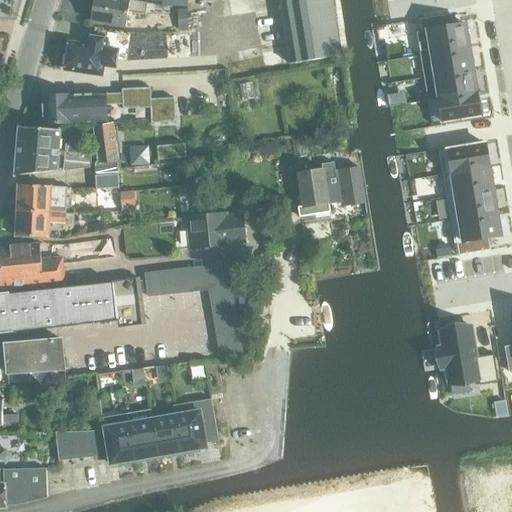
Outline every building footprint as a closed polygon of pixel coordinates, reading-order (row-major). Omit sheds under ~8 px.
[(128,12),(144,15),(146,4),(125,0),(94,0),(90,21),(125,27),(128,12)] [(332,0),(277,0),(279,10),(287,63),(340,55),(332,0)] [(187,10),(178,10),(179,30),(188,30),(187,10)] [(451,14),(443,15),(445,28),(453,26),(451,14)] [(443,15),(435,17),(437,29),(445,28),(443,15)] [(435,17),(427,18),(429,30),(437,29),(435,17)] [(427,18),(419,19),(421,31),(421,32),(427,31),(429,30),(427,18)] [(419,19),(386,25),(388,39),(416,34),(420,55),(431,54),(469,47),(465,24),(453,26),(445,28),(437,29),(429,30),(427,31),(421,32),(421,31),(419,19)] [(86,48),(69,44),(64,70),(99,77),(101,65),(113,67),(116,52),(103,50),(105,41),(88,38),(86,48)] [(431,54),(420,55),(424,78),(435,76),(473,70),(469,47),(431,54)] [(435,76),(424,78),(428,101),(439,99),(477,93),(473,70),(435,76)] [(107,92),(41,96),(42,126),(108,123),(107,105),(122,104),(123,109),(151,107),(152,123),(176,122),(175,98),(151,99),(150,86),(122,88),(122,93),(107,93),(107,92)] [(428,101),(427,101),(431,123),(442,121),(443,122),(481,116),(477,93),(439,99),(428,101)] [(117,161),(115,161),(112,125),(94,126),(96,164),(94,165),(95,176),(119,174),(117,161)] [(14,177),(55,171),(55,170),(91,167),(92,146),(72,144),(73,141),(57,139),(58,131),(19,128),(17,150),(14,151),(12,173),(15,172),(14,177)] [(131,143),(132,162),(150,161),(150,142),(131,143)] [(185,157),(184,144),(157,146),(158,159),(185,157)] [(485,144),(439,152),(443,174),(489,167),(485,144)] [(323,169),(298,173),(303,206),(298,207),(299,217),(330,213),(328,204),(343,202),(344,207),(366,204),(360,167),(335,171),(333,162),(323,164),(323,169)] [(489,167),(443,174),(447,197),(493,190),(489,167)] [(18,185),(17,211),(62,213),(65,213),(66,187),(18,185)] [(493,190),(447,197),(450,220),(497,212),(493,190)] [(135,206),(134,192),(120,193),(121,207),(135,206)] [(120,202),(104,202),(104,211),(120,211),(120,202)] [(62,223),(62,213),(17,211),(16,238),(48,239),(49,223),(62,223)] [(223,212),(186,217),(190,248),(227,243),(227,241),(244,239),(241,214),(224,216),(223,212)] [(497,212),(450,220),(454,243),(456,243),(464,241),(472,240),(480,239),(488,237),(501,235),(497,212)] [(269,213),(256,214),(257,230),(271,229),(269,213)] [(488,237),(480,239),(482,251),(490,250),(488,237)] [(480,239),(472,240),(474,252),(482,251),(480,239)] [(472,240),(464,241),(466,254),(474,252),(472,240)] [(464,241),(456,243),(459,255),(466,254),(464,241)] [(0,290),(64,286),(61,254),(39,256),(38,246),(0,248),(0,290)] [(450,247),(436,249),(437,258),(452,255),(450,247)] [(228,265),(206,266),(208,289),(209,289),(210,297),(233,293),(228,265)] [(206,266),(194,267),(197,291),(208,289),(206,266)] [(194,267),(182,268),(184,292),(197,291),(194,267)] [(182,268),(167,270),(170,293),(181,292),(184,292),(182,268)] [(167,270),(156,271),(158,295),(170,293),(167,270)] [(156,271),(144,273),(147,296),(158,295),(156,271)] [(0,295),(0,336),(118,321),(126,320),(127,327),(145,324),(138,278),(129,279),(111,281),(0,295)] [(233,293),(210,297),(212,309),(235,305),(233,293)] [(251,298),(251,315),(262,315),(263,299),(251,298)] [(235,305),(212,309),(214,321),(237,317),(235,305)] [(237,317),(214,321),(217,333),(239,329),(237,317)] [(471,326),(440,331),(443,347),(440,347),(444,369),(446,368),(449,384),(478,379),(479,385),(498,382),(494,354),(476,357),(471,326)] [(239,329),(217,333),(219,344),(241,341),(239,329)] [(241,341),(219,344),(221,356),(243,352),(241,341)] [(61,370),(59,342),(30,344),(1,346),(2,374),(32,372),(61,370)] [(211,399),(173,405),(175,415),(181,452),(182,455),(199,452),(199,449),(206,448),(205,437),(218,435),(211,399)] [(506,401),(495,402),(497,417),(508,416),(506,401)] [(150,409),(127,413),(129,423),(135,460),(146,458),(147,461),(159,459),(152,419),(150,409)] [(104,429),(93,431),(95,456),(109,455),(110,464),(118,463),(118,466),(136,463),(135,460),(129,423),(127,413),(102,417),(104,429)] [(0,425),(18,425),(19,415),(0,415),(0,425)] [(175,415),(152,419),(159,459),(171,457),(170,454),(181,452),(175,415)] [(80,431),(68,432),(72,459),(83,458),(81,432),(80,431)] [(89,431),(80,431),(81,432),(83,458),(95,456),(93,431),(89,431)] [(68,432),(55,432),(58,460),(72,459),(68,432)] [(0,507),(15,507),(47,498),(46,469),(0,470),(0,507)]
